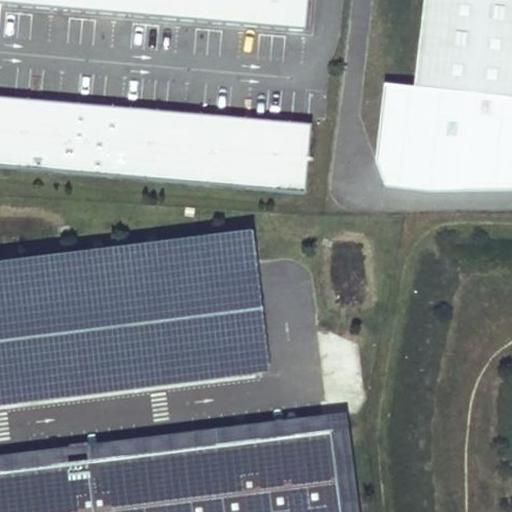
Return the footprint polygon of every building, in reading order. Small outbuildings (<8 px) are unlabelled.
[(0,0),(0,5),(305,32),(307,0),(0,0)] [(511,0),(423,0),(413,90),(384,87),(375,163),(385,187),(430,192),(511,190),(511,0)] [(310,126),(0,99),(0,168),(304,195),(310,126)] [(249,234),(218,238),(0,264),(0,409),(268,376),(249,234)] [(334,385),(361,380),(359,368),(332,372),(334,385)] [(356,511),(345,415),(0,457),(0,511),(356,511)]
